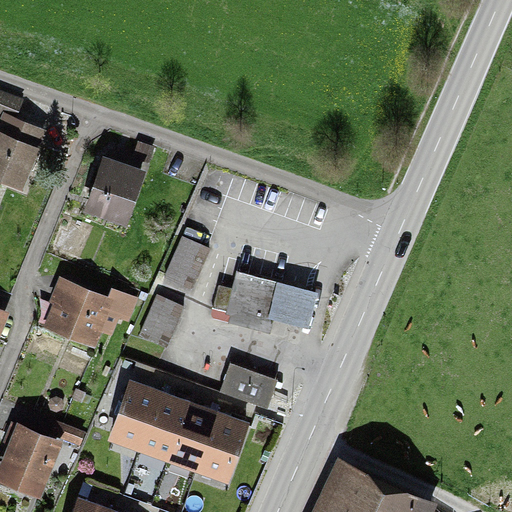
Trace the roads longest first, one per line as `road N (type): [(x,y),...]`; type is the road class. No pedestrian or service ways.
road 1 (unclassified): [(403,224),(0,81)]
road 2 (primary): [(277,511),(403,224)]
road 3 (primary): [(403,224),(502,0)]
road 4 (track): [(311,436),(486,511)]
